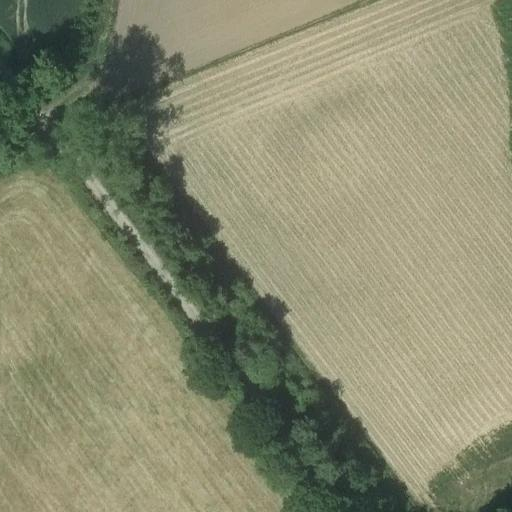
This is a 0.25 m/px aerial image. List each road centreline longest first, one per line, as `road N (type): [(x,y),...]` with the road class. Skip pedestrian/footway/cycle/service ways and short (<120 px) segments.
road 1 (track): [(342,511),(0,69)]
road 2 (unknown): [(179,511),(0,276)]
